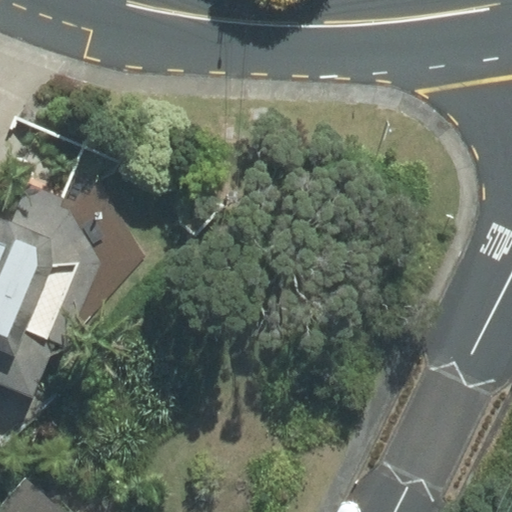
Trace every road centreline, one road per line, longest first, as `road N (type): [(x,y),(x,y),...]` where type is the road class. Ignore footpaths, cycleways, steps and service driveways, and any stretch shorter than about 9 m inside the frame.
road 1 (secondary): [(95,0),(247,27),(358,27),(511,5)]
road 2 (residential): [(511,274),(393,511)]
